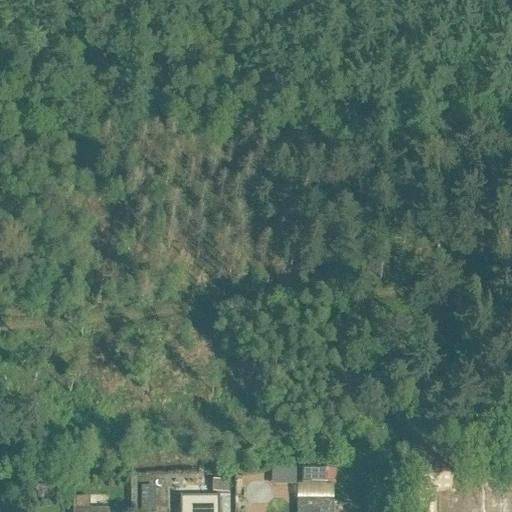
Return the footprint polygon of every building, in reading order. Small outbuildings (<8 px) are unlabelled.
[(390,468),(389,492),(404,492),(405,469),(390,468)] [(326,475),(303,474),(303,488),(326,488),(326,475)] [(487,482),(486,511),(500,511),(501,483),(487,482)] [(213,487),(213,497),(225,497),(225,487),(213,487)] [(438,490),(438,511),(458,511),(457,490),(438,490)] [(154,511),(155,495),(141,494),(140,511),(154,511)] [(218,511),(219,501),(179,502),(179,511),(218,511)]
